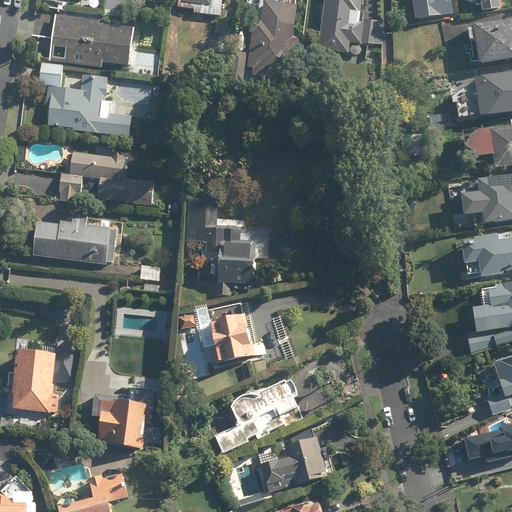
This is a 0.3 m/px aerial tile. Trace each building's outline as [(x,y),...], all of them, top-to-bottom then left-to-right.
[(127,0),(109,0),(109,17),(127,18),(127,0)] [(183,0),(183,8),(196,10),(196,12),(224,16),(226,0),(183,0)] [(366,19),(367,0),(327,0),(323,50),(352,53),(353,42),(385,44),(387,21),(366,19)] [(416,0),(419,18),(456,13),(454,0),(416,0)] [(472,0),(472,1),(484,0),(485,0),(487,9),(503,8),(502,0),(472,0)] [(297,38),(300,5),(268,2),(266,26),(256,25),(252,69),(299,73),(303,38),(297,38)] [(106,62),(136,65),(140,28),(108,25),(108,21),(60,15),(55,63),(106,68),(106,62)] [(511,19),(478,24),(484,62),(511,58),(511,19)] [(67,66),(45,65),(44,85),(66,86),(67,66)] [(511,73),(481,78),(460,98),(462,119),(511,112),(511,73)] [(78,127),(78,131),(133,136),(135,116),(143,117),(143,121),(154,122),(155,104),(121,101),(120,104),(105,103),(105,93),(101,93),(103,76),(87,75),(86,91),(52,88),(50,105),(55,106),(54,125),(78,127)] [(511,126),(480,131),(473,146),(484,156),(499,154),(501,168),(511,166),(511,126)] [(129,157),(76,153),(74,175),(66,174),(64,202),(84,204),(86,177),(103,178),(102,201),(156,205),(157,182),(127,180),(129,157)] [(511,174),(483,179),(485,193),(468,195),(471,216),(489,213),(490,223),(511,219),(511,174)] [(215,203),(194,201),(190,243),(210,245),(209,254),(212,254),(211,271),(202,271),(201,281),(217,282),(216,294),(234,296),(235,288),(260,290),(264,243),(244,241),(245,227),(213,224),(215,203)] [(43,220),(40,256),(118,263),(121,228),(43,220)] [(484,261),(486,276),(511,272),(511,237),(504,238),(504,236),(481,238),(481,241),(470,242),(472,263),(484,261)] [(511,283),(500,286),(500,287),(485,290),(488,307),(479,309),(482,331),(511,325),(511,283)] [(215,310),(216,319),(201,322),(206,349),(222,346),(225,361),(261,355),(254,313),(253,304),(215,310)] [(511,330),(497,335),(500,346),(511,342),(511,330)] [(500,346),(497,335),(494,335),(493,331),(470,337),(474,353),(500,346)] [(25,348),(15,408),(60,415),(64,394),(58,393),(61,378),(73,380),(76,361),(61,359),(62,354),(25,348)] [(511,357),(498,361),(506,391),(488,396),(493,413),(511,407),(511,357)] [(288,381),(260,394),(259,394),(258,394),(257,394),(256,394),(255,394),(254,394),(253,394),(252,394),(251,394),(250,395),(249,395),(248,395),(247,396),(246,396),(245,397),(244,397),(243,398),(242,398),(241,399),(240,399),(239,400),(239,401),(238,401),(237,402),(236,403),(235,404),(234,405),(234,406),(233,407),(241,426),(216,437),(224,454),(250,442),(249,439),(256,436),(258,442),(271,436),(269,432),(284,426),(285,428),(303,420),(298,407),(300,406),(294,395),(300,392),(295,381),(289,383),(288,381)] [(151,447),(155,405),(124,402),(124,397),(99,395),(97,416),(110,417),(110,423),(117,424),(115,444),(151,447)] [(511,427),(471,437),(477,462),(494,458),(495,465),(511,460),(511,427)] [(322,436),(288,445),(291,455),(264,462),(265,469),(259,470),(262,483),(267,482),(270,491),(326,477),(324,472),(331,470),(322,436)] [(98,497),(63,507),(64,511),(117,511),(115,502),(134,497),(127,472),(109,477),(107,472),(93,476),(98,497)] [(36,491),(17,490),(16,495),(5,494),(5,489),(0,488),(0,511),(39,511),(40,502),(36,501),(36,491)] [(264,492),(240,500),(242,507),(266,499),(264,492)] [(327,511),(323,498),(275,511),(327,511)]
